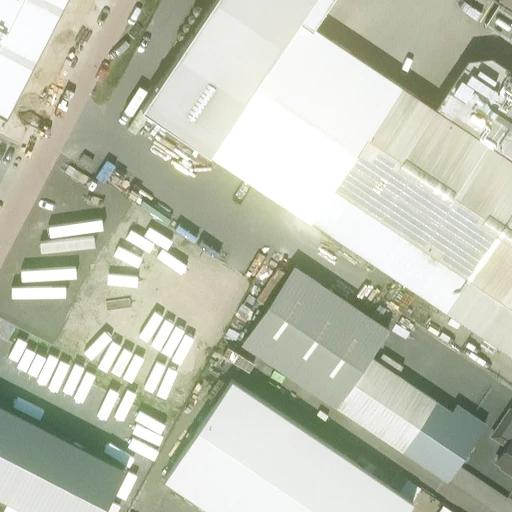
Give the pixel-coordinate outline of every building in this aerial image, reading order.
[(36,0),(0,0),(0,115),(5,118),(59,11),(36,0)] [(36,0),(59,11),(64,0),(36,0)] [(511,198),(511,91),(502,105),(469,83),(446,116),(397,82),(305,217),(438,308),(461,274),(511,198)] [(495,297),(511,308),(511,198),(461,274),(438,308),(472,331),(495,297)] [(286,254),(231,336),(448,482),(487,424),(457,403),(452,410),(365,353),(386,322),(286,254)] [(230,378),(163,479),(212,511),(403,511),(412,500),(230,378)] [(504,466),(503,468),(511,473),(511,410),(509,409),(492,435),(506,445),(496,461),(504,466)] [(0,418),(0,510),(3,511),(108,511),(124,483),(0,418)]
